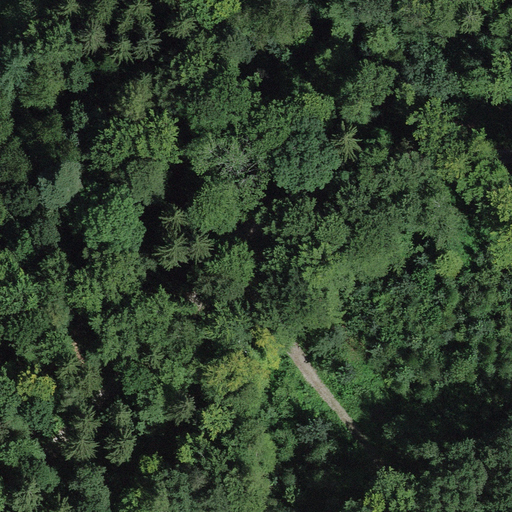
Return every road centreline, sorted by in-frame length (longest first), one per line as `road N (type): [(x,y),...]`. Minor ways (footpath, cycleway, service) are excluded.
road 1 (track): [(511,158),(427,160),(333,179),(257,227),(168,338),(170,390),(145,511)]
road 2 (track): [(0,507),(168,338),(54,307),(0,312)]
road 3 (track): [(425,511),(265,314),(257,227)]
road 4 (track): [(216,0),(245,61),(257,227)]
